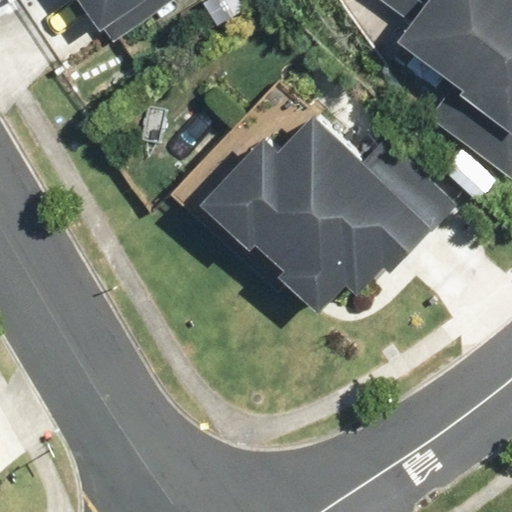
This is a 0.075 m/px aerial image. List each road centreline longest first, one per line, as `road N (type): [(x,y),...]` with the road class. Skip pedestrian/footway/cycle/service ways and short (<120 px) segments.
road 1 (residential): [(0,194),(195,511)]
road 2 (residential): [(297,511),(511,372)]
